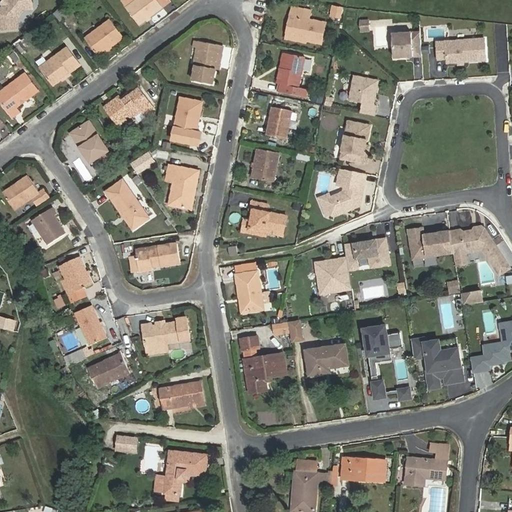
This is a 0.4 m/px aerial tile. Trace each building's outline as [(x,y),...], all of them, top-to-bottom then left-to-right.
[(8,0),(0,11),(0,30),(0,31),(17,30),(18,28),(17,19),(25,9),(25,4),(26,1),(31,1),(30,0),(8,0)] [(136,0),(126,7),(139,25),(163,7),(157,0),(136,0)] [(343,8),(333,6),(332,14),(341,16),(343,8)] [(292,7),(291,16),(296,17),(291,38),(322,44),(326,23),(309,19),(311,11),(292,7)] [(62,8),(55,13),(60,21),(68,15),(62,8)] [(111,19),(85,38),(99,56),(124,37),(111,19)] [(369,22),(362,22),(363,32),(370,32),(369,22)] [(422,34),(394,35),(396,59),(423,57),(422,34)] [(486,39),(438,43),(440,61),(449,60),(449,64),(487,61),(486,39)] [(223,45),(200,41),(193,80),(214,84),(219,52),(222,53),(223,45)] [(68,47),(40,68),(52,84),(80,63),(68,47)] [(281,84),(279,92),(307,97),(308,89),(299,87),(305,57),(286,53),(283,68),(280,68),(278,83),(281,84)] [(16,108),(39,91),(25,73),(0,92),(0,100),(13,117),(19,112),(16,108)] [(379,81),(355,76),(350,101),(364,103),(362,113),(376,116),(378,106),(375,105),(379,81)] [(119,96),(104,107),(118,126),(140,110),(144,115),(155,106),(140,88),(123,101),(119,96)] [(181,98),(173,139),(194,144),(203,102),(181,98)] [(272,106),(267,135),(286,139),(292,110),(272,106)] [(99,117),(96,119),(106,133),(108,131),(99,117)] [(71,133),(91,163),(99,157),(109,151),(89,121),(71,133)] [(371,126),(349,121),(347,128),(341,159),(366,164),(368,156),(364,155),(366,146),(371,126)] [(258,148),(252,178),(274,182),(279,152),(258,148)] [(113,156),(109,151),(99,157),(102,163),(104,163),(112,158),(113,156)] [(299,152),(297,157),(308,161),(310,156),(299,152)] [(188,208),(192,191),(195,191),(199,171),(170,166),(167,179),(175,181),(170,204),(188,208)] [(330,214),(335,217),(360,206),(367,174),(340,169),(337,185),(344,187),(343,192),(330,197),(327,199),(326,204),(330,214)] [(28,176),(3,192),(15,209),(32,198),(37,206),(50,198),(44,190),(40,192),(28,176)] [(123,215),(125,213),(135,227),(149,218),(123,180),(107,191),(123,215)] [(327,216),(330,214),(326,204),(327,199),(330,197),(329,194),(320,198),(327,216)] [(250,209),(254,210),(249,229),(283,236),(287,216),(267,212),(268,204),(252,201),(250,209)] [(57,214),(53,207),(32,220),(48,244),(66,233),(55,215),(57,214)] [(423,227),(409,229),(412,249),(414,249),(422,255),(423,257),(454,252),(450,231),(450,230),(425,234),(423,227)] [(461,229),(450,231),(454,252),(456,265),(468,264),(466,254),(468,252),(483,250),(500,275),(511,268),(485,228),(473,230),(461,232),(461,229)] [(386,238),(344,245),(346,258),(348,270),(358,269),(357,259),(369,257),(375,256),(376,267),(390,265),(386,238)] [(123,244),(127,255),(133,253),(130,242),(123,244)] [(136,249),(140,272),(153,269),(152,264),(161,262),(161,266),(181,263),(178,243),(136,249)] [(230,256),(238,254),(237,246),(229,248),(230,256)] [(414,249),(412,249),(414,259),(423,257),(422,255),(414,249)] [(93,284),(80,256),(60,265),(72,293),(68,295),(72,303),(76,301),(87,296),(84,288),(93,284)] [(348,270),(346,258),(316,263),(321,293),(351,288),(348,270)] [(242,298),(245,312),(264,309),(263,302),(263,298),(262,293),(258,271),(236,274),(240,298),(242,298)] [(458,279),(446,281),(448,294),(459,292),(458,279)] [(481,290),(460,291),(461,304),(482,303),(481,290)] [(270,292),(262,293),(263,298),(263,302),(272,300),(270,292)] [(53,298),(56,308),(64,305),(61,295),(53,298)] [(76,312),(91,345),(107,338),(92,305),(76,312)] [(147,350),(168,347),(167,343),(191,339),(187,317),(178,319),(179,321),(152,326),(152,323),(143,324),(147,350)] [(511,319),(496,321),(500,340),(479,346),(482,355),(469,358),(471,374),(493,371),(491,365),(511,360),(511,356),(511,352),(511,351),(511,319)] [(274,324),(276,334),(285,333),(291,332),(289,322),(274,324)] [(301,322),(291,323),(294,342),(304,340),(301,322)] [(383,323),(358,327),(367,356),(389,353),(389,349),(401,347),(397,334),(387,337),(383,323)] [(241,339),(243,350),(260,348),(258,336),(241,339)] [(421,337),(411,338),(413,361),(422,360),(429,390),(464,382),(456,348),(440,348),(437,338),(423,341),(421,337)] [(48,341),(52,352),(60,349),(57,338),(48,341)] [(455,338),(442,340),(443,347),(456,344),(455,338)] [(325,372),(325,368),(349,365),(346,344),(306,350),(310,375),(325,372)] [(82,349),(64,357),(69,366),(86,358),(82,349)] [(122,353),(89,368),(97,388),(130,372),(122,353)] [(250,393),(264,391),(262,378),(287,374),(284,353),(245,360),(250,393)] [(387,398),(384,379),(381,378),(378,363),(392,360),(389,353),(367,356),(371,377),(370,381),(374,400),(387,398)] [(161,389),(164,409),(205,402),(201,381),(161,389)] [(410,386),(396,387),(400,403),(411,399),(410,386)] [(117,450),(136,452),(138,437),(118,434),(117,450)] [(437,459),(409,457),(406,484),(425,485),(426,478),(446,480),(449,453),(446,453),(447,445),(431,443),(431,451),(437,452),(437,459)] [(188,474),(206,476),(208,454),(170,450),(166,493),(181,495),(183,480),(188,480),(188,474)] [(385,481),(386,460),(344,458),(343,478),(351,479),(352,474),(370,475),(370,480),(385,481)] [(298,511),(309,511),(315,511),(318,473),(296,471),(294,493),(299,494),(298,511)]
